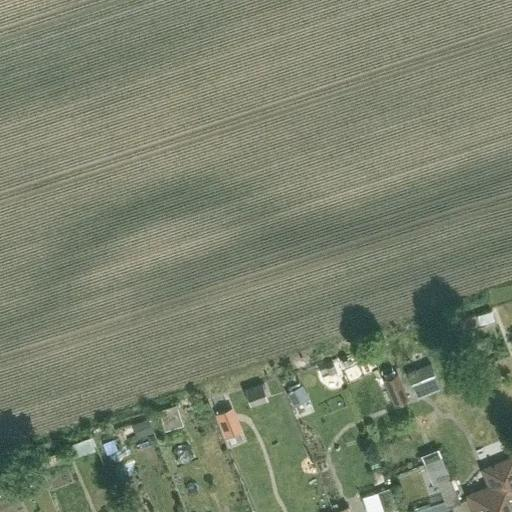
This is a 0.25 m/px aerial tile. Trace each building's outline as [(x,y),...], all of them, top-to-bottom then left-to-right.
[(409,398),(420,395),(416,374),(440,369),(438,361),(404,367),(409,398)] [(418,375),(421,393),(447,387),(443,370),(418,375)] [(397,403),(410,399),(401,372),(388,377),(397,403)] [(306,383),(290,392),(297,404),(313,396),(306,383)] [(181,403),(164,408),(170,428),(187,423),(181,403)] [(229,437),(247,429),(237,405),(219,413),(229,437)] [(140,434),(156,430),(152,417),(137,421),(140,434)] [(446,504),(462,499),(446,447),(430,452),(446,504)] [(471,511),(511,511),(511,451),(480,463),(487,483),(464,491),(471,511)] [(366,494),(372,511),(383,511),(402,506),(394,484),(366,494)]
